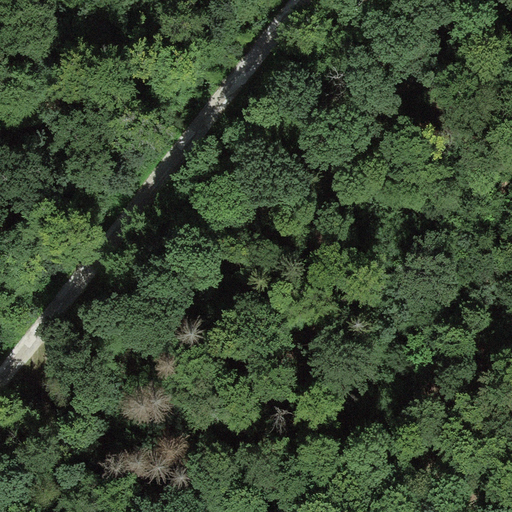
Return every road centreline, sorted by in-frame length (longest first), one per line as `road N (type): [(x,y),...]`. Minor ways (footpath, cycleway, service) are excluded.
road 1 (track): [(304,0),(0,377)]
road 2 (track): [(64,511),(37,329)]
